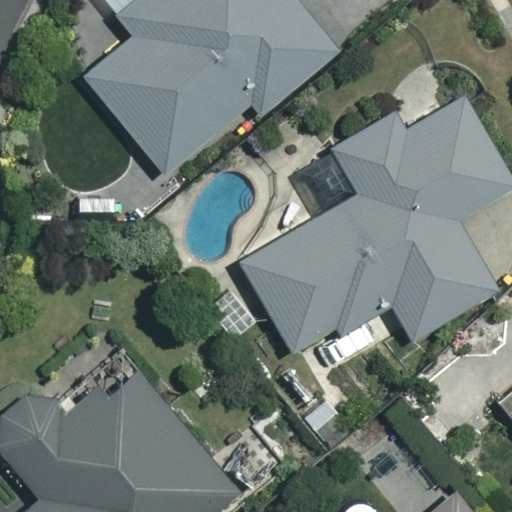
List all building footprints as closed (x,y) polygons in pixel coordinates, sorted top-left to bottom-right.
[(123,0),(112,9),(128,29),(77,71),(156,167),(242,97),(251,109),(329,45),(292,0),(123,0)] [(235,259),(284,343),(324,319),(331,330),(385,298),(406,334),(491,284),(451,214),(507,181),(456,92),(400,125),(390,109),(327,146),(353,190),(235,259)] [(212,511),(234,495),(126,359),(60,412),(36,381),(0,409),(0,453),(32,493),(14,508),(16,511),(212,511)] [(511,388),(498,399),(511,417),(511,388)] [(421,511),(467,511),(449,489),(421,511)]
